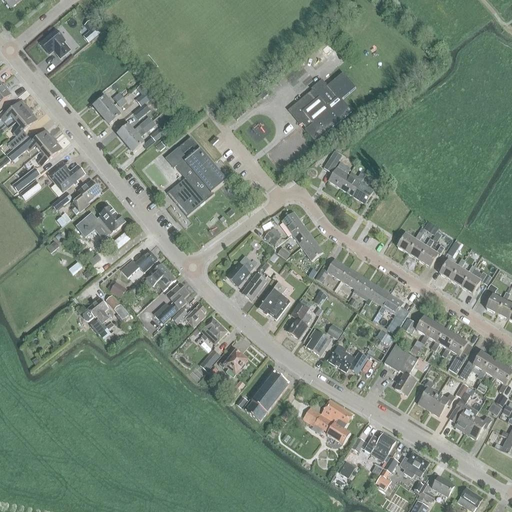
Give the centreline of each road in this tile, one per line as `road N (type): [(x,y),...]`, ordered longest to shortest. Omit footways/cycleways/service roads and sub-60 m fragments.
road 1 (tertiary): [(511,497),(281,357),(187,270)]
road 2 (residential): [(187,270),(287,196),(300,196),(335,235),(511,344)]
road 3 (tertiary): [(187,270),(7,53)]
